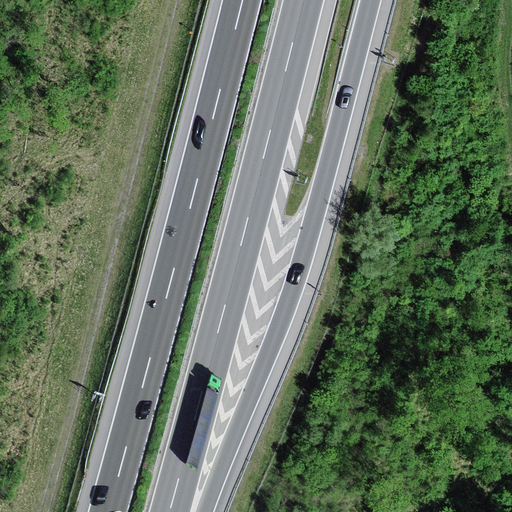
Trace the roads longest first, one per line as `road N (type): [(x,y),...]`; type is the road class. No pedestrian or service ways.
road 1 (motorway): [(204,511),(282,316),(371,0)]
road 2 (motorway): [(242,0),(108,511)]
road 3 (motorway): [(167,511),(301,0)]
road 4 (track): [(44,511),(173,0)]
